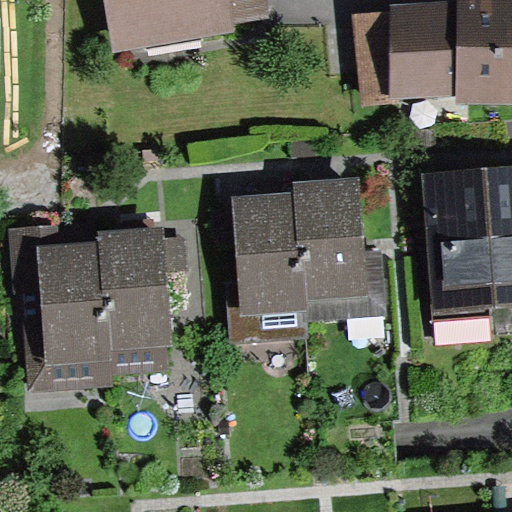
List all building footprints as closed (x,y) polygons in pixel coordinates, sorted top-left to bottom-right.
[(112,0),(120,42),(259,17),(255,0),(112,0)] [(469,0),(468,18),(361,25),(368,101),(398,98),(398,94),(467,90),(467,93),(511,94),(511,14),(507,14),(507,1),(482,1),(482,0),(469,0)] [(431,223),(437,223),(443,303),(511,298),(511,182),(434,188),(437,217),(431,217),(431,223)] [(354,190),(295,194),(305,321),(345,317),(343,292),(361,291),(354,190)] [(252,341),(306,337),(296,204),(237,208),(245,310),(250,309),(252,341)] [(111,382),(109,355),(101,253),(49,257),(48,236),(20,239),(24,291),(44,290),(49,345),(28,347),(31,388),(111,382)] [(159,239),(100,243),(101,253),(109,355),(110,373),(113,373),(166,367),(159,239)]
